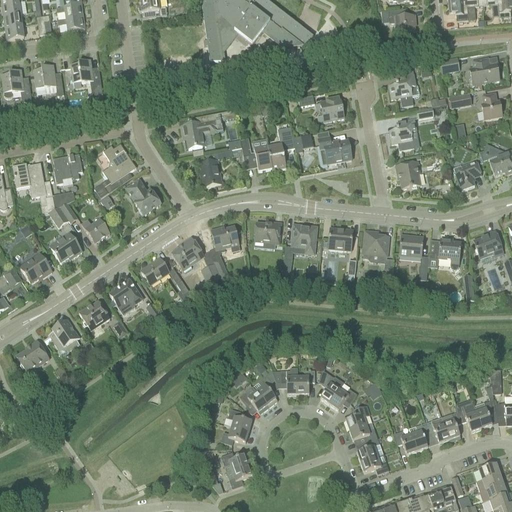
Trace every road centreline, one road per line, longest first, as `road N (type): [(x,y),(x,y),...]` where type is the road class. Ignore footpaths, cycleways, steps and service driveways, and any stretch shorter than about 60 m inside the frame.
road 1 (residential): [(49,309),(192,218)]
road 2 (residential): [(354,497),(488,444),(511,448)]
road 3 (residential): [(338,454),(328,426),(308,414),(284,414),(266,428),(261,449),(270,477)]
road 4 (residential): [(0,154),(136,129)]
road 5 (residential): [(384,215),(363,110),(369,89)]
